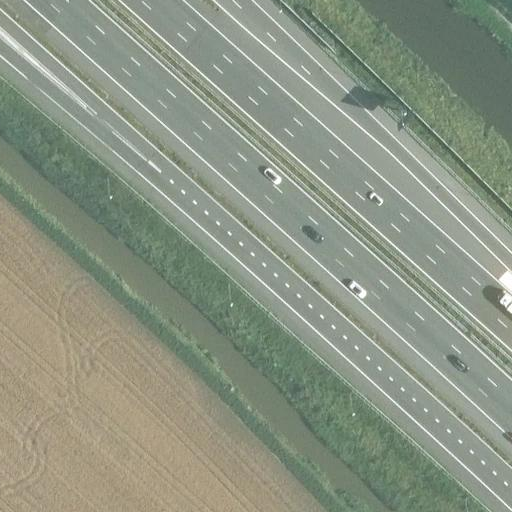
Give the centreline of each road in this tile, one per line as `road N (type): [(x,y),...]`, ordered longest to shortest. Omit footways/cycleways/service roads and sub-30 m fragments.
road 1 (motorway): [(54,0),(511,411)]
road 2 (motorway): [(511,319),(147,0)]
road 3 (motorway): [(166,169),(511,484)]
road 4 (motorway): [(511,261),(234,0)]
road 5 (motorway): [(0,23),(166,169)]
road 6 (motorway): [(0,48),(166,169)]
